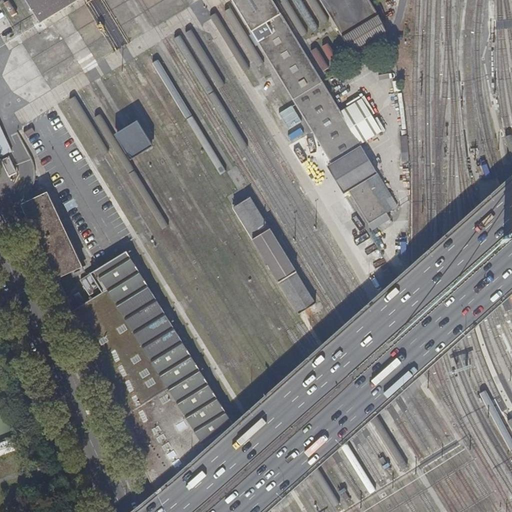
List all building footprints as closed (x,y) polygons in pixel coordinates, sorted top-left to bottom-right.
[(27,0),(41,21),(76,0),(27,0)] [(232,0),(333,164),(362,146),(361,144),(342,112),(273,0),(232,0)] [(320,0),(357,60),(367,54),(359,41),(383,26),(378,17),(379,16),(369,0),(320,0)] [(176,49),(180,55),(186,52),(182,45),(176,49)] [(364,99),(342,112),(361,144),(382,130),(364,99)] [(115,134),(131,160),(137,156),(148,149),(154,145),(139,119),(132,123),(121,130),(115,134)] [(0,127),(0,155),(0,156),(11,152),(0,127)] [(362,146),(333,164),(349,192),(379,173),(362,146)] [(2,159),(10,176),(17,173),(9,156),(2,159)] [(349,192),(373,229),(390,218),(393,222),(399,211),(398,204),(379,173),(349,192)] [(22,203),(57,278),(83,267),(48,192),(22,203)] [(233,207),(298,313),(307,307),(316,302),(251,197),(242,201),(233,207)] [(397,244),(401,250),(407,246),(403,240),(397,244)] [(156,492),(157,493),(233,424),(127,250),(90,273),(102,292),(72,311),(75,317),(100,370),(121,415),(140,457),(152,482),(156,492)]
